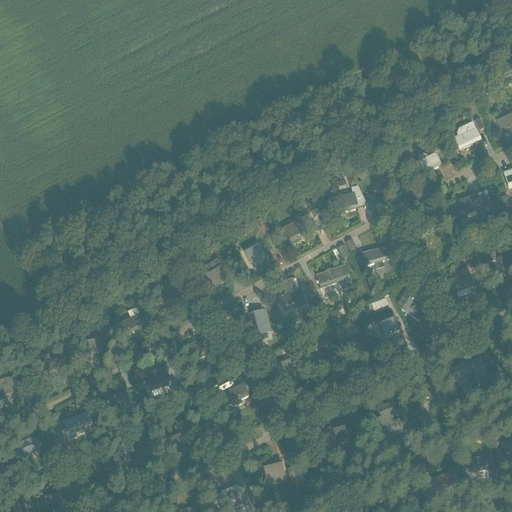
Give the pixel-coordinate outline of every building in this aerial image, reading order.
[(511,112),(495,120),(501,133),(507,130),(507,132),(511,129),(511,112)] [(456,137),(453,139),(455,142),(456,145),(459,151),(464,149),(473,145),(477,143),(475,138),(478,137),(474,130),(474,129),(471,124),(457,130),(456,135),(456,137)] [(453,138),(444,143),(447,150),(456,145),(455,142),(453,139),(453,138)] [(440,143),(432,147),(435,152),(443,149),(440,143)] [(418,163),(412,166),(413,169),(417,178),(423,175),(433,170),(438,168),(436,164),(438,162),(435,155),(427,159),(425,156),(423,155),(417,158),(416,160),(418,163)] [(511,171),(503,174),(505,180),(509,190),(511,189),(511,171)] [(379,181),(378,182),(375,191),(384,195),(386,190),(391,192),(393,187),(398,189),(402,179),(391,175),(390,180),(385,178),(383,183),(379,181)] [(338,200),(331,201),(331,202),(332,206),(335,216),(351,212),(357,210),(357,209),(354,198),(361,195),(357,187),(350,189),(352,196),(342,198),(342,196),(340,196),(338,196),(337,198),(338,200)] [(454,204),(456,209),(462,222),(483,214),(481,209),(475,195),(454,204)] [(494,211),(491,203),(486,205),(489,213),(494,211)] [(410,227),(413,234),(416,233),(417,238),(422,236),(421,234),(432,230),(433,233),(443,229),(442,225),(444,224),(441,216),(410,227)] [(302,221),(282,231),(285,237),(289,244),(291,243),(292,245),(295,245),(299,243),(300,240),(299,239),(298,237),(302,235),(303,237),(309,233),(314,231),(307,218),(302,221)] [(264,221),(257,224),(261,233),(268,230),(264,221)] [(454,230),(456,233),(458,236),(462,233),(461,230),(459,227),(454,230)] [(243,251),(245,256),(250,265),(263,257),(256,244),(243,251)] [(362,255),(364,263),(365,267),(394,260),(391,248),(362,255)] [(495,255),(485,256),(486,266),(492,265),(493,268),(494,278),(501,277),(501,278),(502,278),(502,277),(509,276),(507,266),(507,261),(496,262),(495,255)] [(220,256),(215,259),(218,264),(223,261),(220,256)] [(204,275),(206,279),(211,288),(225,280),(217,267),(204,275)] [(316,277),(319,285),(321,284),(323,289),(336,284),(339,293),(352,288),(345,267),(316,277)] [(445,283),(448,291),(450,290),(451,295),(457,293),(456,291),(466,287),(466,290),(473,288),(467,270),(459,272),(461,278),(445,283)] [(407,273),(398,278),(401,283),(410,277),(407,273)] [(286,296),(279,298),(281,305),(282,305),(283,310),(296,306),(296,308),(305,306),(301,291),(299,292),(295,293),(292,281),(282,284),(286,296)] [(158,305),(159,307),(164,316),(169,313),(168,312),(170,311),(169,310),(177,307),(178,309),(183,306),(182,304),(184,303),(180,294),(158,305)] [(374,312),(389,307),(387,300),(371,304),(374,312)] [(407,302),(406,303),(401,311),(410,317),(418,323),(424,314),(430,305),(421,300),(419,303),(414,300),(411,304),(407,302)] [(111,328),(117,340),(128,335),(127,333),(137,329),(138,331),(142,329),(140,324),(143,323),(136,309),(126,313),(129,319),(111,328)] [(226,311),(219,315),(223,320),(229,316),(226,311)] [(341,318),(339,311),(334,313),(330,314),(333,321),(337,320),(341,318)] [(269,333),(263,312),(251,316),(256,336),(269,333)] [(366,312),(360,316),(363,323),(370,319),(366,312)] [(376,326),(377,327),(381,336),(390,332),(391,335),(398,331),(393,319),(376,326)] [(107,329),(101,332),(104,339),(110,336),(107,329)] [(406,349),(402,339),(410,336),(408,330),(381,339),(387,355),(406,349)] [(360,335),(348,341),(354,355),(366,349),(360,335)] [(82,342),(83,346),(85,356),(100,353),(97,338),(82,342)] [(208,340),(186,348),(185,348),(190,363),(213,354),(208,340)] [(316,351),(311,360),(328,369),(332,360),(334,361),(339,351),(331,346),(328,351),(323,349),(320,353),(316,351)] [(393,356),(385,359),(389,367),(396,364),(393,356)] [(448,371),(451,380),(452,383),(466,377),(469,385),(486,379),(481,364),(482,364),(480,359),(448,371)] [(35,366),(36,370),(39,379),(45,378),(45,375),(55,372),(56,375),(61,373),(60,371),(63,370),(60,360),(35,366)] [(291,378),(296,376),(290,360),(272,367),(275,372),(276,372),(279,379),(284,377),(284,378),(286,377),(290,375),(291,378)] [(144,377),(148,386),(149,390),(161,386),(162,388),(168,386),(162,371),(144,377)] [(0,387),(0,400),(3,400),(2,397),(13,395),(13,397),(18,396),(17,391),(20,390),(17,383),(16,376),(5,379),(6,386),(0,387)] [(414,391),(416,396),(418,395),(421,403),(431,399),(432,402),(437,400),(431,384),(414,391)] [(242,386),(219,396),(225,408),(230,406),(231,407),(233,408),(235,408),(240,406),(241,405),(242,403),(241,401),(245,399),(243,395),(246,393),(242,386)] [(109,398),(107,387),(96,389),(98,399),(109,398)] [(104,400),(106,407),(107,407),(109,412),(129,407),(126,395),(104,400)] [(374,423),(379,432),(379,433),(386,430),(384,427),(393,422),(389,413),(391,411),(389,406),(376,412),(380,420),(374,423)] [(224,409),(220,411),(225,421),(229,419),(224,409)] [(205,414),(191,419),(198,437),(205,434),(205,435),(206,434),(212,431),(205,414)] [(63,423),(66,430),(67,434),(88,426),(84,415),(63,423)] [(336,445),(347,442),(344,433),(350,431),(348,424),(326,430),(328,437),(333,436),(336,445)] [(488,434),(495,443),(500,439),(493,430),(488,434)] [(167,438),(168,443),(172,452),(184,447),(178,434),(167,438)] [(100,439),(98,445),(106,447),(108,441),(100,439)] [(511,439),(502,442),(506,457),(505,457),(507,464),(511,462),(511,439)] [(13,455),(23,459),(25,454),(30,456),(32,451),(36,453),(41,444),(31,440),(29,444),(24,442),(22,447),(17,445),(13,455)] [(124,465),(131,463),(132,465),(141,463),(141,465),(151,463),(148,453),(147,450),(134,454),(130,442),(118,445),(124,465)] [(458,445),(453,449),(459,457),(464,453),(458,445)] [(503,464),(501,450),(494,451),(497,465),(503,464)] [(466,461),(467,469),(470,468),(470,473),(490,470),(488,458),(466,461)] [(263,466),(267,481),(267,483),(279,481),(280,484),(285,482),(280,462),(263,466)] [(421,480),(429,475),(422,464),(414,469),(421,480)] [(86,475),(86,476),(89,486),(100,482),(102,490),(111,487),(105,469),(86,475)] [(429,482),(432,489),(434,493),(440,491),(441,494),(450,490),(449,487),(454,485),(450,474),(429,482)] [(468,493),(466,483),(457,484),(458,487),(453,488),(454,495),(468,493)] [(217,503),(227,506),(227,507),(229,502),(234,504),(236,499),(241,501),(245,491),(235,487),(233,492),(228,490),(226,495),(221,493),(217,503)] [(401,495),(404,504),(406,509),(418,505),(413,491),(401,495)] [(45,497),(46,502),(47,511),(60,510),(57,494),(45,497)]
